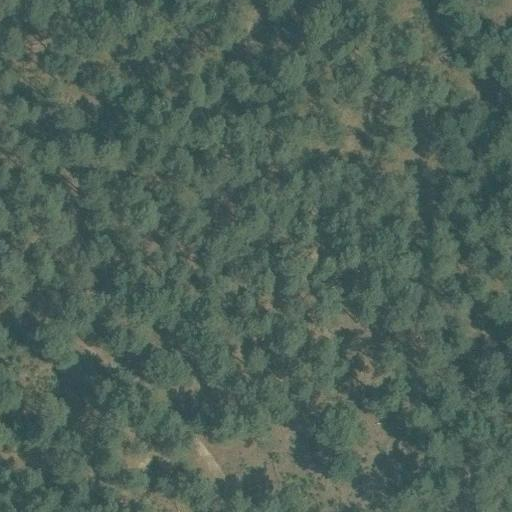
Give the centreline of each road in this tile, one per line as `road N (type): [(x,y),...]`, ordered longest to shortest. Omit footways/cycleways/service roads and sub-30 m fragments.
road 1 (track): [(0,317),(63,334),(138,378),(254,511)]
road 2 (unknown): [(449,511),(446,484),(472,388),(511,330)]
